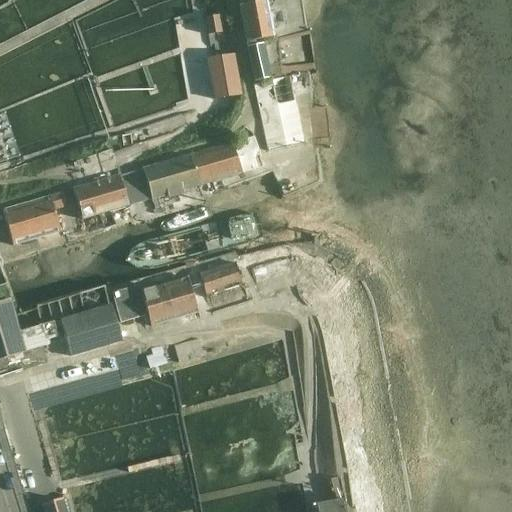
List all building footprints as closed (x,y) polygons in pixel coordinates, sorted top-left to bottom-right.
[(246,43),(274,37),(266,0),(265,1),(265,0),(238,0),(240,6),(239,6),(246,43)] [(270,0),(275,32),(295,28),(290,0),(270,0)] [(208,35),(212,34),(222,32),(219,16),(208,18),(205,19),(208,35)] [(254,83),(271,78),(263,44),(247,47),(254,83)] [(234,53),(230,54),(219,56),(217,56),(206,58),(213,99),(229,96),(230,96),(242,94),(243,94),(236,53),(234,53)] [(302,145),(288,78),(256,84),(270,151),(302,145)] [(231,143),(188,156),(198,187),(241,175),(231,143)] [(198,187),(188,156),(142,170),(132,173),(134,178),(144,179),(151,202),(198,188),(198,187)] [(82,220),(128,207),(119,177),(73,191),(82,220)] [(53,211),(67,207),(63,194),(2,212),(12,246),(60,232),(53,211)] [(242,290),(235,267),(198,278),(205,301),(209,300),(214,316),(249,305),(248,304),(253,303),(251,298),(247,299),(244,289),(242,290)] [(169,274),(152,279),(154,288),(171,283),(169,274)] [(120,324),(148,316),(151,327),(198,314),(188,279),(141,293),(139,287),(112,295),(120,324)] [(0,378),(46,365),(40,347),(45,346),(40,331),(19,337),(8,301),(0,303),(0,378)] [(70,358),(122,342),(111,306),(59,322),(70,358)] [(179,364),(203,357),(197,340),(174,347),(179,364)] [(155,368),(166,365),(161,348),(151,350),(153,356),(146,358),(149,370),(155,368)] [(347,511),(345,500),(319,505),(320,511),(347,511)] [(64,511),(61,501),(40,507),(42,511),(64,511)]
